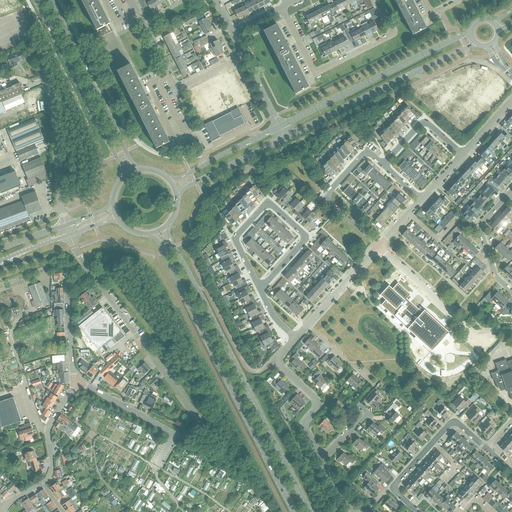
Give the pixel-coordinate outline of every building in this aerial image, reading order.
[(82,0),(98,30),(109,24),(96,0),(82,0)] [(143,9),(148,6),(147,3),(145,0),(140,0),(139,1),(143,9)] [(147,3),(148,6),(150,10),(156,7),(152,0),(148,0),(150,2),(147,3)] [(256,0),(250,3),(254,10),(259,8),(256,0)] [(332,4),(336,11),(344,6),(341,0),(338,0),(335,2),(335,3),(332,4)] [(396,0),(414,34),(425,29),(410,0),(396,0)] [(250,3),(245,6),(249,13),(254,10),(250,3)] [(337,14),(336,11),(332,4),(330,6),(329,5),(323,8),(327,15),(329,18),(337,14)] [(245,6),(240,8),(243,16),(249,13),(245,6)] [(243,16),(240,8),(234,11),(238,18),(243,16)] [(323,8),(318,11),(321,18),(327,15),(323,8)] [(318,11),(312,14),(316,21),(321,18),(318,11)] [(312,14),(306,17),(310,24),(311,26),(317,23),(316,21),(312,14)] [(198,27),(199,29),(209,24),(206,18),(199,22),(200,26),(198,27)] [(374,22),(368,25),(372,33),(378,30),(377,28),(376,25),(374,22)] [(209,24),(199,29),(201,32),(203,31),(205,35),(213,31),(209,24)] [(99,31),(102,36),(112,31),(109,25),(99,31)] [(285,43),(276,25),(265,31),(297,93),(308,88),(287,47),(289,46),(287,42),(285,43)] [(368,25),(362,28),(366,36),(372,33),(368,25)] [(315,35),(321,32),(320,30),(318,26),(317,26),(316,30),(316,31),(314,32),(313,31),(309,33),(311,37),(315,35)] [(362,28),(357,31),(360,38),(366,36),(362,28)] [(164,37),(166,43),(173,39),(171,34),(173,32),(172,29),(163,34),(164,37)] [(360,38),(357,31),(356,29),(347,33),(350,41),(353,40),(354,42),(360,38)] [(345,37),(339,40),(343,47),(349,44),(345,37)] [(166,43),(169,48),(176,45),(173,39),(166,43)] [(339,40),(333,43),(337,50),(343,47),(339,40)] [(210,49),(211,52),(221,47),(218,41),(210,45),(212,48),(210,49)] [(169,48),(172,54),(179,50),(182,48),(180,43),(176,45),(169,48)] [(333,43),(328,46),(331,53),(337,50),(333,43)] [(331,53),(328,46),(322,48),(325,56),(331,53)] [(221,47),(211,52),(212,54),(214,53),(216,57),(224,53),(221,47)] [(172,54),(175,59),(182,56),(179,50),(172,54)] [(17,63),(25,60),(21,51),(7,56),(10,65),(11,65),(12,68),(18,65),(17,63)] [(175,59),(178,65),(184,62),(188,60),(185,54),(182,56),(175,59)] [(198,66),(199,68),(196,70),(197,73),(203,70),(199,61),(193,64),(194,67),(198,66)] [(178,65),(180,70),(187,67),(184,62),(178,65)] [(146,98),(144,94),(129,65),(119,71),(136,104),(137,103),(139,106),(137,107),(158,148),(169,142),(149,103),(148,101),(150,100),(148,96),(148,97),(146,98)] [(187,67),(180,70),(183,76),(190,73),(187,67)] [(0,102),(24,92),(20,83),(12,86),(13,86),(0,91),(0,102)] [(427,89),(415,102),(424,110),(427,105),(429,107),(433,102),(432,101),(436,96),(427,89)] [(21,94),(0,102),(0,112),(25,102),(22,95),(21,94)] [(476,113),(474,115),(478,119),(474,123),(478,127),(503,99),(499,96),(480,116),(476,113)] [(202,103),(195,106),(198,113),(205,110),(202,103)] [(404,109),(405,110),(410,118),(414,115),(407,105),(403,108),(403,109),(404,109)] [(24,119),(32,117),(29,108),(22,110),(24,119)] [(205,110),(198,113),(200,117),(209,112),(207,108),(205,110)] [(238,108),(204,125),(208,134),(212,142),(220,137),(245,124),(237,108),(238,108)] [(411,119),(410,118),(405,110),(404,109),(403,109),(399,112),(400,113),(407,122),(411,119)] [(13,113),(16,123),(24,120),(21,111),(13,113)] [(209,112),(200,117),(202,121),(205,119),(211,116),(209,112)] [(399,116),(397,117),(398,118),(403,126),(407,123),(407,122),(400,113),(398,115),(399,116)] [(507,129),(511,124),(511,123),(511,115),(506,122),(508,124),(505,127),(503,125),(502,127),(505,130),(507,128),(507,129)] [(394,121),(394,122),(400,130),(404,127),(403,126),(398,118),(397,117),(396,116),(394,118),(395,120),(394,121)] [(441,119),(437,123),(460,144),(464,140),(447,125),(451,120),(448,118),(445,122),(441,119)] [(16,152),(18,156),(20,161),(48,149),(44,140),(30,146),(30,145),(44,139),(35,119),(7,130),(16,150),(16,151),(16,152)] [(390,125),(391,125),(397,133),(401,130),(400,130),(394,122),(390,125)] [(387,129),(388,129),(393,137),(397,134),(397,133),(391,125),(387,129)] [(383,132),(384,133),(390,141),(394,138),(393,137),(388,129),(383,132)] [(498,134),(496,136),(502,142),(504,140),(507,142),(510,138),(505,133),(503,135),(497,130),(496,132),(498,134)] [(390,141),(384,133),(380,136),(384,142),(386,145),(390,142),(390,141)] [(420,143),(425,147),(430,141),(422,133),(418,136),(423,140),(421,143),(420,143)] [(346,138),(348,141),(354,148),(358,145),(350,135),(346,138)] [(492,136),(490,138),(501,148),(503,146),(500,144),(502,142),(496,136),(494,137),(492,136)] [(491,141),(489,143),(496,149),(498,147),(500,149),(501,148),(490,138),(489,140),(491,141)] [(348,141),(344,144),(350,152),(354,149),(354,148),(348,141)] [(425,147),(429,151),(435,145),(430,141),(425,147)] [(339,145),(341,148),(346,156),(351,153),(350,152),(344,144),(343,143),(339,145)] [(485,143),(484,145),(495,155),(496,154),(494,151),(496,149),(489,143),(487,145),(485,143)] [(431,153),(434,156),(440,149),(435,145),(429,151),(427,154),(429,155),(431,153)] [(484,149),(482,150),(489,157),(491,155),(493,157),(495,155),(484,145),(482,147),(484,149)] [(337,151),(338,152),(343,160),(347,157),(346,156),(341,148),(337,151)] [(407,149),(406,151),(410,154),(413,157),(415,155),(407,149)] [(434,156),(438,159),(444,153),(440,149),(434,156)] [(477,153),(480,155),(486,161),(488,163),(489,161),(487,159),(489,157),(482,150),(481,152),(479,150),(477,153)] [(334,155),(334,156),(339,164),(344,160),(343,160),(338,152),(334,155)] [(444,153),(438,159),(443,164),(449,157),(444,153)] [(480,155),(477,158),(483,164),(486,161),(480,155)] [(330,159),(330,160),(336,168),(340,165),(339,164),(334,156),(330,159)] [(31,161),(22,165),(28,179),(26,180),(29,186),(49,178),(47,172),(41,158),(36,159),(31,161)] [(471,162),(469,164),(476,170),(478,168),(481,170),(482,169),(480,167),(474,161),(471,158),(469,161),(471,162)] [(477,158),(474,161),(480,167),(483,164),(477,158)] [(327,162),(327,163),(333,171),(337,168),(336,168),(330,160),(327,162)] [(362,171),(361,172),(366,177),(367,175),(373,168),(365,160),(362,163),(366,167),(364,169),(363,171),(362,171)] [(398,167),(403,171),(411,162),(409,160),(407,163),(404,160),(404,161),(402,163),(398,167)] [(502,162),(505,164),(511,170),(511,164),(510,162),(508,165),(504,161),(503,161),(502,162)] [(403,171),(407,175),(413,169),(411,166),(413,164),(411,162),(403,171)] [(333,171),(327,163),(323,166),(329,175),(333,172),(333,171)] [(466,164),(464,166),(475,176),(477,175),(474,172),(476,170),(469,164),(468,166),(466,164)] [(505,168),(503,170),(510,176),(511,174),(511,170),(505,164),(503,166),(505,168)] [(464,170),(463,172),(469,178),(471,176),(474,178),(475,176),(464,166),(462,168),(464,170)] [(367,175),(372,179),(378,172),(373,168),(367,175)] [(496,170),(498,172),(509,182),(511,180),(509,178),(510,176),(503,170),(501,172),(497,168),(496,170)] [(407,175),(412,179),(418,173),(413,169),(407,175)] [(412,179),(416,183),(422,177),(420,175),(422,172),(420,170),(418,173),(412,179)] [(20,186),(15,172),(6,176),(11,190),(20,186)] [(358,176),(358,175),(354,172),(352,174),(356,177),(361,182),(363,180),(358,176)] [(374,185),(376,183),(382,176),(378,172),(372,179),(374,181),(372,183),(374,185)] [(459,172),(457,174),(468,184),(470,182),(467,180),(469,178),(463,172),(461,173),(459,172)] [(498,175),(496,177),(504,184),(505,182),(507,184),(509,182),(498,172),(496,173),(498,175)] [(457,177),(456,179),(463,185),(464,183),(467,185),(468,184),(457,174),(456,176),(457,177)] [(351,175),(349,177),(353,181),(354,181),(357,183),(358,182),(351,175)] [(11,190),(6,176),(0,177),(0,188),(2,193),(11,190)] [(376,183),(381,187),(387,180),(382,176),(376,183)] [(490,178),(488,180),(496,188),(498,186),(502,189),(504,187),(502,186),(504,184),(496,177),(495,180),(492,178),(491,176),(490,178)] [(422,177),(416,183),(421,187),(427,181),(422,177)] [(452,179),(450,181),(462,191),(463,189),(461,187),(463,185),(456,179),(454,181),(452,179)] [(387,180),(381,187),(385,191),(391,184),(387,180)] [(451,185),(449,187),(456,193),(458,190),(460,193),(462,191),(450,181),(449,183),(451,185)] [(488,188),(486,190),(492,196),(494,194),(496,196),(498,194),(487,184),(485,186),(488,188)] [(249,189),(250,190),(256,198),(260,195),(256,190),(258,189),(255,185),(249,189)] [(343,192),(347,197),(354,190),(349,186),(347,188),(346,190),(343,192)] [(456,193),(449,187),(447,188),(446,187),(444,189),(455,199),(456,197),(454,195),(456,193)] [(280,196),(282,198),(288,191),(284,188),(283,190),(280,188),(274,194),(278,198),(280,196)] [(246,193),(246,194),(252,202),(256,199),(256,198),(250,190),(246,193)] [(347,197),(352,201),(358,194),(354,190),(347,197)] [(481,190),(480,191),(491,201),(493,199),(491,198),(492,196),(486,190),(484,192),(481,190)] [(29,215),(42,210),(35,191),(21,196),(23,201),(0,209),(0,230),(30,219),(29,215)] [(282,202),(286,205),(292,199),(290,197),(292,195),(288,191),(282,198),(284,200),(282,202)] [(481,195),(479,197),(486,203),(487,202),(489,203),(491,201),(480,191),(478,193),(481,195)] [(242,197),(243,198),(249,206),(253,203),(252,202),(246,194),(242,197)] [(352,201),(356,205),(363,198),(358,194),(352,201)] [(400,194),(396,198),(402,204),(406,199),(400,194)] [(436,199),(435,200),(441,206),(443,204),(445,207),(447,205),(449,202),(443,196),(440,199),(436,195),(434,197),(436,199)] [(475,197),(473,199),(484,209),(486,207),(484,205),(486,203),(479,197),(477,199),(475,197)] [(239,201),(240,202),(245,209),(249,206),(243,198),(239,201)] [(356,205),(361,209),(367,202),(363,198),(356,205)] [(396,198),(392,203),(398,209),(402,204),(396,198)] [(292,207),(294,209),(300,202),(296,199),(295,201),(292,199),(286,205),(290,209),(292,207)] [(474,203),(472,205),(479,211),(481,209),(482,211),(484,209),(473,199),(472,201),(474,203)] [(431,200),(429,202),(440,212),(441,211),(439,209),(441,206),(435,200),(433,202),(431,200)] [(236,205),(242,213),(246,210),(245,209),(240,202),(236,205)] [(294,213),(298,216),(304,209),(302,207),(304,206),(300,202),(294,209),(296,211),(294,213)] [(367,202),(361,209),(365,213),(372,206),(367,202)] [(429,206),(427,208),(434,214),(436,212),(438,214),(440,212),(429,202),(427,204),(429,206)] [(392,203),(388,207),(394,213),(398,209),(392,203)] [(236,205),(232,208),(232,209),(238,217),(242,214),(242,213),(236,205)] [(468,205),(466,206),(477,216),(479,214),(477,213),(479,211),(472,205),(470,207),(468,205)] [(467,210),(465,212),(472,218),(474,217),(476,218),(477,216),(466,206),(465,208),(467,210)] [(227,211),(228,212),(235,221),(239,218),(238,217),(232,209),(232,208),(232,207),(227,211)] [(388,207),(384,212),(390,217),(394,213),(388,207)] [(434,214),(427,208),(425,210),(424,208),(422,210),(435,222),(436,220),(432,216),(434,214)] [(511,211),(508,208),(503,212),(509,218),(511,214),(511,211)] [(304,218),(306,220),(312,213),(308,209),(306,211),(304,209),(298,216),(302,220),(304,218)] [(235,221),(228,212),(224,215),(231,224),(236,221),(235,221)] [(384,212),(380,216),(384,220),(386,222),(390,217),(384,212)] [(472,218),(465,212),(463,214),(461,212),(460,214),(471,224),(472,222),(470,220),(472,218)] [(503,212),(499,217),(505,222),(509,218),(503,212)] [(306,223),(310,227),(312,229),(318,226),(314,223),(318,218),(312,213),(306,220),(308,221),(306,223)] [(384,220),(380,216),(376,220),(382,226),(386,222),(384,220)] [(265,223),(270,227),(276,221),(271,217),(269,219),(267,221),(265,223)] [(499,217),(495,222),(501,227),(502,228),(504,226),(502,225),(505,222),(499,217)] [(270,227),(274,231),(280,225),(276,221),(270,227)] [(490,226),(494,230),(496,232),(501,227),(495,222),(490,226)] [(274,231),(279,235),(285,229),(280,225),(274,231)] [(279,235),(283,239),(289,233),(285,229),(279,235)] [(402,235),(407,239),(412,234),(407,230),(402,235)] [(288,243),(290,245),(295,240),(293,238),(294,237),(289,233),(283,239),(288,243)] [(407,239),(411,244),(416,238),(412,234),(407,239)] [(457,247),(459,245),(465,239),(460,235),(455,240),(457,243),(455,245),(457,247)] [(411,244),(416,248),(421,242),(419,241),(421,239),(418,236),(416,238),(411,244)] [(246,245),(250,249),(256,242),(251,238),(250,240),(248,242),(246,245)] [(322,247),(325,249),(331,243),(326,239),(324,241),(322,243),(320,246),(316,242),(314,244),(318,248),(319,247),(320,249),(322,247)] [(459,245),(464,249),(469,243),(465,239),(459,245)] [(421,242),(416,248),(420,252),(425,246),(427,244),(423,240),(421,242)] [(216,249),(218,254),(226,249),(225,247),(228,245),(225,241),(215,246),(217,248),(216,249)] [(250,249),(255,253),(260,246),(256,242),(250,249)] [(325,249),(329,253),(335,247),(331,243),(325,249)] [(464,249),(469,253),(474,247),(469,243),(464,249)] [(495,249),(500,253),(505,247),(500,243),(495,249)] [(255,253),(259,257),(265,250),(260,246),(255,253)] [(420,252),(425,256),(430,250),(425,246),(420,252)] [(329,253),(334,258),(340,251),(335,247),(329,253)] [(474,247),(469,253),(473,257),(479,252),(474,247)] [(500,253),(504,257),(510,251),(505,247),(500,253)] [(430,250),(425,256),(429,260),(436,253),(431,248),(430,250)] [(223,257),(224,259),(233,255),(230,250),(228,252),(226,249),(218,254),(220,258),(223,257)] [(259,257),(264,261),(270,254),(265,250),(259,257)] [(309,250),(305,254),(311,260),(315,256),(309,250)] [(334,258),(338,262),(344,255),(340,251),(334,258)] [(270,254),(264,261),(268,265),(274,259),(270,254)] [(305,254),(300,259),(307,265),(309,262),(311,264),(313,262),(311,260),(305,254)] [(432,260),(437,265),(442,259),(437,254),(432,260)] [(222,264),(225,268),(233,264),(232,261),(234,260),(233,258),(234,258),(233,255),(224,259),(226,262),(222,264)] [(344,255),(338,262),(343,266),(349,259),(344,255)] [(300,259),(296,263),(303,269),(307,265),(300,259)] [(437,265),(441,269),(447,263),(442,259),(437,265)] [(296,263),(292,268),(299,274),(301,271),(303,273),(305,271),(303,269),(296,263)] [(441,269),(446,273),(451,267),(447,263),(441,269)] [(229,272),(231,274),(240,269),(239,267),(238,267),(237,265),(234,267),(233,264),(225,268),(227,273),(229,272)] [(471,270),(473,272),(479,277),(483,272),(487,267),(484,265),(480,270),(478,268),(476,266),(475,265),(471,270)] [(502,271),(507,276),(511,270),(511,266),(510,268),(507,266),(502,271)] [(451,267),(446,273),(451,277),(456,272),(451,267)] [(292,268),(288,272),(295,278),(297,280),(300,278),(297,275),(299,274),(292,268)] [(231,278),(233,282),(241,278),(240,275),(242,274),(240,269),(231,274),(232,277),(231,278)] [(330,270),(326,274),(333,280),(337,276),(330,270)] [(295,278),(288,272),(284,276),(291,283),(295,278)] [(473,272),(469,276),(474,282),(479,277),(473,272)] [(324,276),(322,279),(329,285),(333,280),(326,274),(325,273),(323,275),(324,276)] [(469,276),(464,281),(470,286),(474,282),(469,276)] [(241,278),(233,282),(235,287),(236,287),(237,289),(247,284),(245,279),(242,280),(241,278)] [(322,279),(318,283),(325,289),(329,285),(322,279)] [(470,286),(464,281),(460,286),(466,291),(470,286)] [(48,292),(45,293),(41,282),(29,286),(36,307),(48,303),(48,302),(51,301),(48,292)] [(318,283),(314,288),(320,294),(325,289),(318,283)] [(384,290),(380,295),(385,300),(381,305),(405,327),(432,351),(449,332),(436,320),(424,310),(422,312),(407,298),(409,296),(410,294),(404,289),(398,283),(392,289),(389,285),(384,290)] [(238,294),(240,299),(248,295),(247,292),(250,291),(249,289),(250,288),(248,286),(237,291),(238,294)] [(314,288),(310,292),(317,298),(320,294),(314,288)] [(275,296),(279,300),(285,293),(281,289),(279,291),(277,293),(275,296)] [(94,302),(97,300),(93,296),(92,298),(90,295),(89,296),(86,292),(80,297),(90,310),(96,305),(94,302)] [(317,298),(310,292),(306,297),(312,302),(317,298)] [(488,294),(484,299),(489,303),(492,300),(496,304),(502,297),(497,292),(492,298),(488,294)] [(279,300),(284,304),(290,297),(285,293),(279,300)] [(63,295),(55,295),(55,300),(58,300),(58,303),(54,303),(54,308),(63,308),(63,295)] [(244,306),(246,305),(255,300),(254,297),(253,298),(252,296),(249,297),(248,295),(240,299),(242,303),(243,303),(244,306)] [(284,304),(288,308),(294,301),(290,297),(284,304)] [(498,311),(501,314),(505,309),(502,307),(507,302),(502,297),(496,304),(501,309),(500,310),(500,309),(498,311)] [(246,308),(248,313),(256,309),(255,306),(258,305),(255,300),(246,305),(247,307),(246,308)] [(288,308),(293,312),(299,305),(294,301),(288,308)] [(299,305),(293,312),(297,316),(304,309),(299,305)] [(102,307),(79,326),(97,350),(102,347),(105,352),(125,336),(121,331),(120,329),(117,325),(102,307)] [(505,309),(501,314),(503,316),(504,315),(511,314),(511,315),(511,307),(511,310),(508,310),(506,308),(505,309)] [(253,316),(254,319),(263,314),(260,310),(258,311),(256,309),(248,313),(251,317),(253,316)] [(252,323),(255,327),(263,323),(262,321),(264,320),(263,318),(264,317),(263,314),(254,319),(255,321),(252,323)] [(57,320),(57,324),(56,325),(56,327),(58,327),(59,333),(57,333),(57,336),(65,335),(64,315),(57,316),(57,319),(55,319),(55,321),(57,320)] [(259,331),(261,333),(270,329),(268,326),(267,325),(264,326),(263,323),(255,327),(257,332),(259,331)] [(261,337),(263,341),(271,337),(270,334),(272,333),(270,329),(261,333),(262,336),(261,337)] [(323,354),(318,350),(316,348),(318,345),(313,341),(315,339),(312,336),(311,338),(310,338),(306,343),(309,346),(308,347),(313,351),(312,352),(319,359),(323,354)] [(271,337),(263,341),(265,346),(266,346),(267,349),(271,347),(272,350),(279,346),(275,338),(272,340),(271,337)] [(291,364),(299,371),(305,365),(296,357),(299,355),(296,353),(291,359),(293,361),(291,364)] [(324,362),(330,356),(327,354),(321,360),(324,362)] [(329,359),(327,361),(337,371),(338,372),(340,373),(341,372),(342,370),(341,368),(340,367),(342,365),(339,362),(337,360),(338,360),(334,356),(330,360),(329,359)] [(506,359),(496,362),(498,371),(492,372),(493,378),(496,380),(497,387),(501,386),(502,390),(506,389),(510,393),(511,399),(511,398),(511,359),(508,360),(506,359)] [(79,369),(86,374),(91,368),(91,367),(82,360),(78,365),(81,367),(79,369)] [(112,360),(107,365),(99,372),(103,376),(111,369),(114,366),(114,365),(114,364),(114,363),(114,362),(112,360)] [(59,364),(56,364),(57,370),(60,370),(60,373),(59,373),(59,374),(58,374),(58,379),(59,379),(59,383),(64,386),(65,383),(69,383),(68,372),(66,372),(66,362),(59,363),(59,364)] [(91,368),(86,374),(91,377),(96,371),(95,370),(98,367),(96,365),(98,363),(97,362),(92,366),(91,367),(91,368)] [(138,369),(141,372),(148,366),(145,362),(138,369)] [(148,366),(141,372),(144,375),(151,369),(148,366)] [(320,388),(321,387),(323,390),(327,385),(324,383),(326,381),(321,376),(322,374),(318,371),(314,376),(317,378),(313,382),(320,388)] [(105,378),(113,385),(118,379),(119,380),(122,377),(117,373),(115,376),(110,372),(105,378)] [(58,379),(58,374),(56,374),(57,382),(56,385),(55,384),(52,383),(49,382),(46,387),(54,391),(53,393),(58,396),(64,386),(59,383),(59,379),(58,379)] [(347,381),(356,389),(362,383),(353,375),(347,381)] [(147,383),(149,384),(151,387),(158,380),(156,378),(154,376),(147,383)] [(115,387),(121,391),(128,382),(123,377),(115,387)] [(279,389),(283,393),(289,387),(281,379),(278,382),(275,380),(271,384),(278,391),(279,389)] [(125,389),(123,392),(127,394),(126,395),(132,398),(134,394),(136,395),(137,392),(138,392),(140,390),(141,389),(140,386),(139,387),(137,387),(136,387),(132,385),(131,386),(128,384),(126,389),(125,389)] [(375,402),(380,397),(376,394),(378,392),(374,388),(369,394),(371,396),(367,401),(369,403),(368,404),(374,409),(378,405),(375,402)] [(146,398),(146,397),(150,394),(144,391),(143,393),(142,393),(143,391),(140,390),(138,392),(137,392),(136,395),(134,394),(132,398),(142,403),(145,397),(146,398)] [(47,391),(45,395),(49,398),(55,402),(57,397),(47,391)] [(476,392),(471,398),(474,401),(480,395),(476,392)] [(150,394),(146,397),(143,404),(152,408),(154,404),(155,404),(156,400),(155,400),(157,396),(151,393),(150,394)] [(290,402),(298,410),(305,403),(301,400),(302,399),(297,394),(290,402)] [(43,402),(41,406),(48,410),(50,407),(52,408),(55,402),(49,398),(45,395),(44,395),(42,398),(44,400),(44,399),(46,400),(44,403),(43,402)] [(170,406),(174,402),(166,395),(163,399),(170,406)] [(1,428),(21,421),(14,397),(0,401),(0,432),(2,432),(1,428)] [(466,408),(470,402),(465,398),(463,400),(459,397),(453,404),(459,410),(463,405),(466,408)] [(335,404),(341,409),(344,406),(338,400),(335,404)] [(443,416),(447,411),(442,407),(444,404),(440,400),(436,404),(439,407),(435,411),(443,418),(445,417),(443,416)] [(389,413),(385,417),(387,419),(386,420),(390,424),(391,423),(395,419),(399,415),(394,411),(397,407),(393,404),(386,411),(389,413)] [(47,418),(51,412),(50,411),(48,410),(40,405),(38,408),(43,411),(42,414),(40,416),(42,419),(45,421),(47,418)] [(471,420),(475,424),(481,417),(478,414),(480,411),(475,406),(470,412),(472,414),(468,418),(471,421),(471,420)] [(433,427),(437,423),(432,418),(434,416),(428,410),(424,414),(429,418),(425,422),(433,430),(434,428),(433,427)] [(66,428),(66,429),(68,426),(67,426),(70,421),(61,414),(56,421),(57,422),(54,426),(57,428),(60,424),(62,426),(60,429),(63,432),(66,428)] [(319,426),(328,434),(334,427),(325,419),(319,426)] [(486,426),(482,430),(488,436),(494,429),(491,426),(493,423),(488,419),(483,424),(486,426)] [(68,426),(66,429),(65,431),(69,433),(72,435),(74,436),(75,436),(76,434),(76,432),(74,431),(75,431),(78,426),(70,421),(67,426),(68,426)] [(21,439),(25,437),(26,440),(31,438),(30,436),(34,435),(30,423),(24,425),(24,426),(19,428),(20,431),(18,432),(21,439)] [(386,431),(384,429),(379,425),(377,427),(373,423),(367,429),(371,432),(372,431),(376,436),(379,432),(382,434),(384,432),(385,432),(386,431)] [(423,438),(427,434),(422,429),(424,427),(419,423),(415,427),(418,429),(414,433),(422,441),(424,439),(423,438)] [(137,426),(135,431),(141,434),(143,428),(137,426)] [(452,440),(455,443),(460,437),(456,432),(447,442),(449,443),(452,440)] [(407,451),(409,449),(412,452),(413,451),(412,450),(416,445),(411,441),(413,439),(408,434),(405,438),(408,441),(404,445),(403,447),(407,451)] [(63,435),(57,442),(59,445),(66,437),(63,435)] [(455,448),(456,450),(465,441),(466,439),(464,437),(463,439),(460,437),(455,443),(457,445),(455,448)] [(129,446),(133,448),(137,441),(133,438),(129,446)] [(367,449),(371,445),(365,439),(363,442),(358,438),(352,444),(361,451),(365,447),(367,449)] [(461,448),(464,451),(469,445),(465,441),(456,450),(458,451),(461,448)] [(510,449),(504,443),(500,448),(509,456),(511,454),(507,451),(510,449)] [(143,445),(140,452),(145,455),(149,447),(143,445)] [(469,445),(464,451),(466,453),(463,456),(465,458),(475,447),(473,445),(471,447),(469,445)] [(393,452),(394,453),(389,458),(395,464),(397,461),(402,455),(397,450),(396,449),(395,449),(394,449),(393,450),(393,451),(393,452)] [(435,453),(433,455),(439,461),(442,458),(446,462),(448,461),(436,449),(434,452),(435,453)] [(30,461),(33,470),(33,472),(39,470),(35,458),(36,458),(33,451),(24,453),(26,461),(27,461),(28,462),(30,461)] [(472,459),(475,461),(480,455),(476,451),(468,460),(469,462),(472,459)] [(353,464),(356,460),(350,454),(348,457),(343,452),(338,459),(341,462),(342,461),(347,465),(350,461),(353,464)] [(429,456),(427,459),(438,469),(440,467),(436,464),(439,461),(433,455),(431,458),(429,456)] [(475,467),(476,469),(487,457),(484,456),(483,457),(480,455),(475,461),(478,464),(475,467)] [(193,467),(190,466),(186,476),(189,477),(191,473),(195,474),(197,468),(200,469),(204,460),(197,457),(193,467)] [(481,467),(484,469),(489,463),(487,461),(489,459),(487,457),(476,469),(478,470),(481,467)] [(137,459),(132,468),(136,470),(141,461),(137,459)] [(427,462),(425,464),(431,470),(433,467),(437,470),(438,469),(427,459),(426,461),(427,462)] [(489,463),(484,469),(487,472),(484,475),(486,477),(482,480),(485,482),(489,477),(487,475),(489,474),(489,473),(496,466),(493,464),(492,465),(489,463)] [(374,473),(384,481),(385,482),(391,476),(386,472),(388,469),(382,464),(374,473)] [(419,468),(421,469),(429,476),(430,477),(432,478),(433,477),(428,473),(431,470),(425,464),(423,467),(421,465),(419,468)] [(61,469),(59,470),(54,471),(56,478),(63,476),(61,469)] [(220,469),(217,477),(223,479),(226,472),(220,469)] [(421,469),(417,473),(425,481),(429,476),(421,469)] [(130,470),(127,476),(134,480),(137,474),(130,470)] [(379,489),(375,485),(377,482),(378,483),(367,472),(362,477),(369,483),(365,487),(373,495),(379,489)] [(413,474),(411,476),(421,485),(425,481),(417,473),(415,476),(413,474)] [(474,478),(471,481),(478,486),(480,484),(481,486),(483,483),(472,473),(470,475),(474,478)] [(411,480),(409,482),(415,488),(417,485),(421,488),(422,486),(421,485),(411,476),(409,478),(411,480)] [(49,488),(54,494),(63,488),(67,485),(72,481),(70,478),(62,484),(63,485),(61,487),(57,482),(49,488)] [(462,481),(464,482),(475,492),(477,490),(475,489),(478,486),(471,481),(469,484),(464,480),(462,481)] [(495,490),(500,485),(501,483),(500,482),(498,483),(495,481),(488,488),(493,492),(495,490)] [(162,493),(165,489),(156,482),(154,484),(158,487),(156,489),(162,493)] [(415,488),(409,482),(405,487),(414,495),(416,494),(412,491),(415,488)] [(466,487),(463,490),(469,496),(472,493),(473,495),(475,492),(464,482),(463,484),(466,487)] [(63,488),(54,494),(58,501),(66,495),(63,490),(68,487),(67,485),(63,488)] [(495,490),(500,494),(504,489),(506,487),(504,486),(503,488),(500,485),(495,490)] [(5,499),(10,494),(5,489),(7,488),(5,486),(0,490),(0,496),(2,499),(4,498),(5,499)] [(428,497),(431,499),(436,493),(439,490),(436,487),(435,486),(425,497),(427,499),(428,497)] [(37,494),(41,499),(47,495),(43,489),(37,494)] [(189,495),(195,498),(198,492),(192,489),(189,495)] [(504,499),(506,497),(511,492),(509,490),(507,492),(504,489),(500,494),(504,499)] [(431,499),(435,503),(441,497),(438,495),(441,491),(439,490),(436,493),(431,499)] [(459,495),(464,499),(467,501),(469,499),(467,498),(469,496),(463,490),(461,493),(457,490),(456,492),(459,495)] [(33,496),(30,499),(34,506),(37,504),(38,505),(41,503),(40,502),(39,501),(35,495),(33,496)] [(435,503),(440,507),(448,498),(446,496),(443,500),(441,497),(435,503)] [(444,507),(446,509),(451,504),(448,501),(451,498),(450,496),(448,498),(440,507),(442,509),(444,507)] [(134,507),(142,511),(147,503),(138,498),(134,507)] [(384,504),(393,511),(399,506),(390,498),(384,504)] [(25,511),(33,511),(36,510),(28,499),(21,503),(25,509),(26,511),(25,511)] [(72,501),(71,499),(62,506),(66,511),(74,511),(79,509),(74,503),(76,502),(74,500),(72,501)] [(258,502),(264,511),(269,509),(263,499),(258,502)] [(168,509),(171,505),(165,500),(162,504),(168,509)] [(45,506),(49,511),(50,511),(56,508),(51,501),(45,506)] [(451,504),(446,509),(448,511),(451,511),(459,504),(457,503),(454,506),(451,504)]
